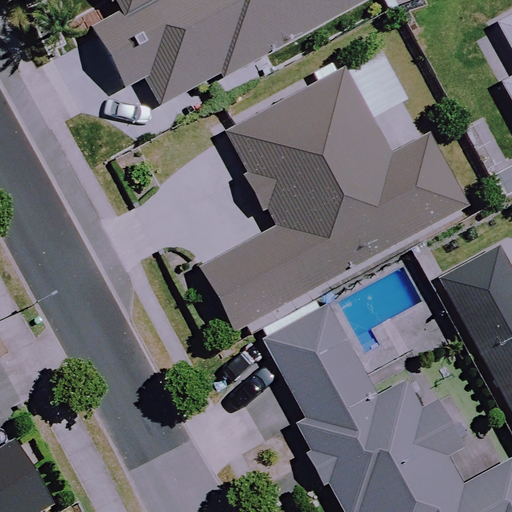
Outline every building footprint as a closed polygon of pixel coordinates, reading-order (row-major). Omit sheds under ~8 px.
[(101,0),(109,14),(82,29),(117,93),(141,80),(158,112),(364,2),(363,0),(101,0)] [(511,13),(485,28),(493,43),(480,50),(511,110),(511,13)] [(376,54),(224,137),(246,177),(238,181),(262,224),(269,220),(275,231),(192,277),(225,337),(457,211),(420,142),(384,161),(364,125),(403,104),(376,54)] [(511,290),(492,253),(438,282),(511,418),(511,290)] [(369,404),(321,312),(261,343),(306,427),(294,433),(323,489),(330,485),(343,511),(511,511),(511,466),(511,463),(458,491),(442,460),(456,453),(435,414),(418,423),(400,388),(369,404)] [(0,451),(0,511),(40,511),(44,510),(6,448),(0,451)]
